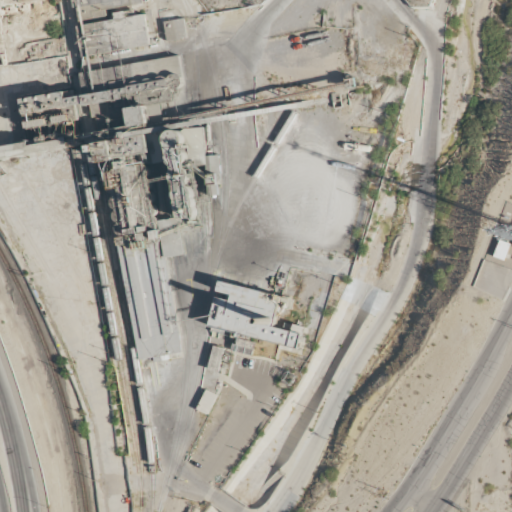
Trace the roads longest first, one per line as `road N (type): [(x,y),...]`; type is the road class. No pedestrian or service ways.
road 1 (secondary): [(511,316),(396,511)]
road 2 (secondary): [(432,511),(511,383)]
